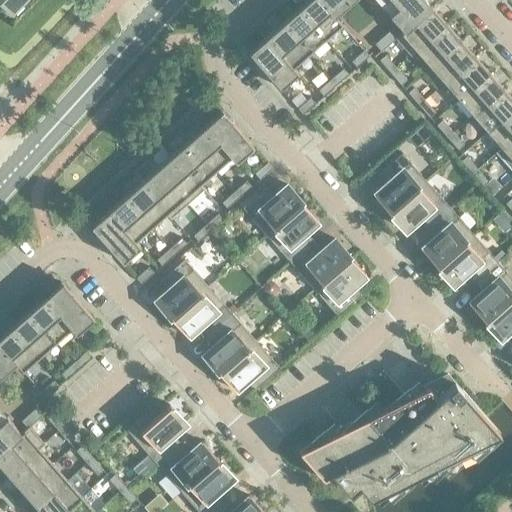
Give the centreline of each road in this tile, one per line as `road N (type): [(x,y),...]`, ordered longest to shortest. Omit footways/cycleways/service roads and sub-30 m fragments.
road 1 (residential): [(416,297),(218,69),(213,47),(221,33),(260,0)]
road 2 (residential): [(0,296),(55,251),(87,254),(252,442)]
road 3 (tertiary): [(0,185),(168,0)]
road 4 (residential): [(252,442),(416,297)]
road 5 (residential): [(502,391),(416,297)]
